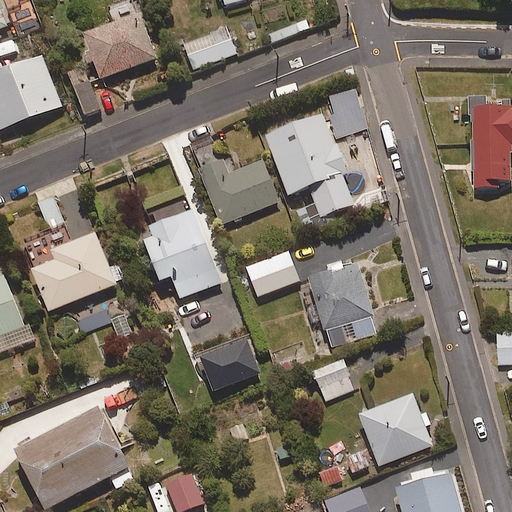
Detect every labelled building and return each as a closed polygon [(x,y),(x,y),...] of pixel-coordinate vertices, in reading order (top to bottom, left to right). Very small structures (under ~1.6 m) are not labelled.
[(0,29),(8,26),(0,5),(0,29)] [(101,79),(157,58),(139,13),(83,34),(101,79)] [(310,29),(307,20),(268,35),(271,43),(310,29)] [(237,54),(227,28),(183,45),(193,70),(237,54)] [(0,129),(62,106),(42,56),(0,71),(0,129)] [(100,110),(84,67),(68,74),(85,116),(100,110)] [(339,137),(367,129),(356,90),(327,99),(339,137)] [(511,145),(511,106),(486,107),(486,96),(469,97),(469,117),(473,117),(475,189),(500,189),(500,182),(511,181),(511,169),(511,145)] [(320,217),(354,204),(343,176),(345,175),(349,174),(337,143),(333,145),(321,114),(265,136),(288,196),(309,187),(320,217)] [(262,161),(238,171),(231,156),(200,169),(224,226),(280,202),(262,161)] [(49,230),(42,232),(50,252),(53,260),(31,269),(49,313),(117,285),(95,233),(75,242),(57,198),(39,206),(49,230)] [(180,299),(221,283),(193,210),(139,231),(159,282),(172,277),(180,299)] [(258,297),(300,281),(289,253),(247,268),(258,297)] [(332,348),(377,335),(372,317),(374,317),(360,265),(309,279),(323,331),(327,330),(332,348)] [(0,353),(29,343),(36,340),(31,326),(23,329),(4,277),(0,278),(0,353)] [(111,321),(106,308),(78,321),(83,333),(111,321)] [(511,364),(511,333),(497,334),(499,366),(511,364)] [(324,402),(354,391),(343,360),(313,372),(324,402)] [(380,467),(433,446),(413,395),(360,415),(380,467)] [(101,410),(14,455),(44,511),(130,466),(101,410)] [(461,511),(451,473),(396,488),(402,511),(461,511)] [(177,511),(181,511),(203,504),(192,474),(167,484),(177,511)] [(329,511),(369,511),(360,488),(325,501),(329,511)]
